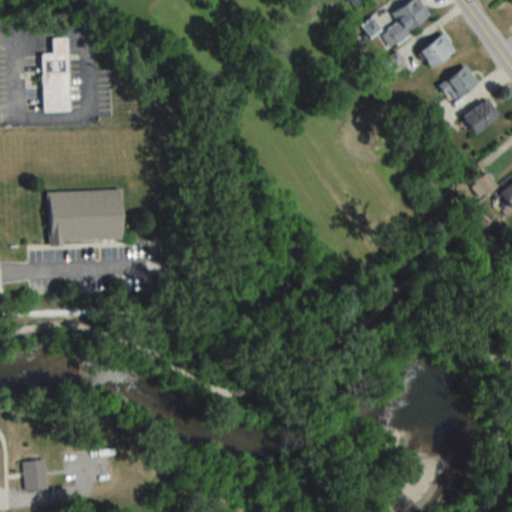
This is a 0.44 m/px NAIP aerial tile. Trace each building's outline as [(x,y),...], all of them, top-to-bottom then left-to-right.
[(391,23),(375,32),(384,48),(406,36),(401,28),(424,16),(415,0),(403,0),(384,11),(391,23)] [(358,25),(365,36),(375,29),(368,18),(358,25)] [(449,51),(438,33),(411,50),(422,68),(449,51)] [(39,54),(40,112),(65,112),(64,40),(51,40),(51,54),(39,54)] [(399,63),(392,53),(381,60),(388,71),(399,63)] [(437,81),(450,100),(473,84),(460,65),(437,81)] [(465,135),(493,116),(481,99),(453,118),(465,135)] [(486,187),(476,173),(461,184),(471,198),(486,187)] [(511,177),(488,193),(499,210),(511,200),(511,177)] [(41,243),(115,242),(114,191),(39,192),(41,243)] [(38,459),(20,460),(22,490),(40,489),(38,459)]
